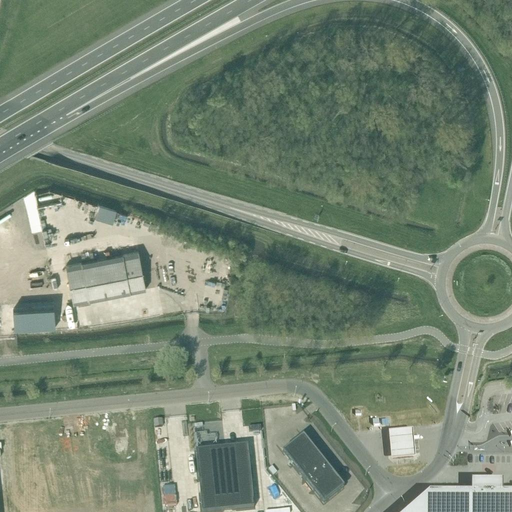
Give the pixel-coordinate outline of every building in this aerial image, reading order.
[(115,222),(119,209),(101,204),(98,216),(115,222)] [(145,290),(138,251),(65,266),(72,304),(145,290)] [(29,305),(13,305),(14,315),(30,315),(29,305)] [(413,432),(390,434),(391,447),(393,460),(393,461),(415,459),(415,458),(414,445),(413,432)] [(303,438),(283,453),(324,504),(343,489),(303,438)] [(246,447),(194,452),(199,511),(224,511),(252,509),(246,447)] [(410,511),(511,511),(511,494),(501,494),(501,487),(477,487),(477,495),(431,494),(410,511)]
